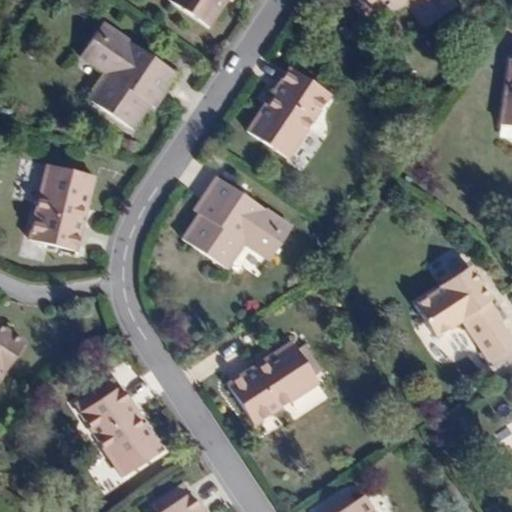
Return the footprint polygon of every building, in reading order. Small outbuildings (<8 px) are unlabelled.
[(170,0),(208,26),(224,0),(170,0)] [(455,5),(451,0),(349,0),(366,23),(377,15),(379,19),(380,21),(405,4),(422,28),(455,5)] [(377,15),(366,23),(369,27),(379,19),(377,15)] [(112,42),(119,34),(102,23),(97,31),(112,42)] [(161,98),(178,73),(153,57),(150,62),(132,49),(135,45),(119,34),(112,42),(97,31),(80,56),(104,73),(88,97),(132,128),(150,102),(156,94),(161,98)] [(153,57),(135,45),(132,49),(150,62),(153,57)] [(511,58),(510,58),(500,124),(511,126),(511,58)] [(287,157),(330,94),(289,66),(272,92),(276,95),(270,104),(266,101),(247,130),(287,157)] [(270,104),(276,95),(272,92),(266,101),(270,104)] [(156,106),(161,98),(156,94),(150,102),(156,106)] [(86,207),(94,175),(91,174),(93,166),(52,155),(50,164),(47,164),(28,237),(75,249),(83,219),(78,218),(81,206),(86,207)] [(269,222),(274,214),(258,203),(254,208),(237,197),(240,191),(215,175),(199,198),(205,202),(199,211),(182,236),(227,267),(243,242),(267,258),(285,233),(269,222)] [(258,203),(240,191),(237,197),(254,208),(258,203)] [(199,211),(205,202),(199,198),(193,207),(199,211)] [(83,219),(86,207),(81,206),(78,218),(83,219)] [(285,233),(290,225),(274,214),(269,222),(285,233)] [(511,342),(499,322),(485,302),(490,299),(469,266),(437,286),(439,289),(414,304),(435,337),(461,319),(488,359),(511,343),(511,342)] [(503,320),(490,299),(485,302),(499,322),(503,320)] [(3,373),(23,340),(0,323),(0,372),(1,371),(3,373)] [(254,424),(318,382),(313,373),(296,348),(291,341),(265,358),(268,361),(257,368),(255,364),(226,383),(254,424)] [(321,367),(305,342),(296,348),(313,373),(321,367)] [(257,368),(268,361),(265,358),(255,364),(257,368)] [(93,402),(120,384),(113,374),(87,391),(93,402)] [(162,449),(145,423),(141,426),(135,415),(138,413),(120,384),(93,402),(79,411),(121,476),(162,449)] [(145,423),(138,413),(135,415),(141,426),(145,423)] [(182,496),(190,491),(184,481),(176,486),(182,496)] [(203,511),(190,491),(182,496),(176,486),(157,498),(163,508),(157,511),(203,511)] [(375,511),(364,494),(349,503),(343,494),(326,505),(330,511),(375,511)]
